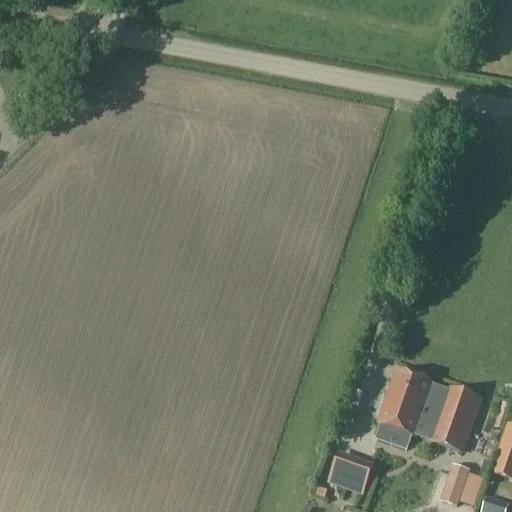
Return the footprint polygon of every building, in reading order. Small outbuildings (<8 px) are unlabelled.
[(378,426),(461,455),(480,403),(397,374),(378,426)] [(502,405),(494,429),(504,432),(511,408),(502,405)] [(511,430),(507,429),(490,475),(511,483),(511,430)] [(338,461),(329,485),(362,496),(370,473),(338,461)] [(452,468),(440,504),(457,510),(469,474),(452,468)] [(506,511),(508,507),(487,500),(482,511),(506,511)]
